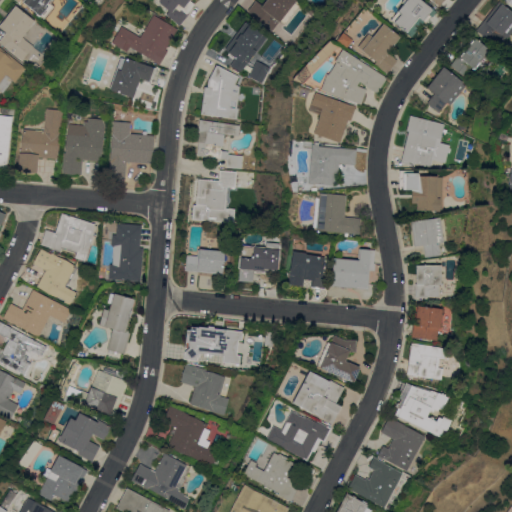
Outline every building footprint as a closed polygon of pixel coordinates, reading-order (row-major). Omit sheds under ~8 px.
[(57,0),(57,1),(55,0),(51,0),(50,1),(56,6),(44,20),(23,3),(25,0),(57,0)] [(190,0),(195,4),(188,12),(190,13),(179,26),(176,23),(166,15),(170,9),(159,0),(190,0)] [(266,10),(262,7),(267,0),(295,0),(301,4),(299,6),(297,9),(297,10),(294,11),(294,14),(293,15),(290,17),(289,20),(288,22),(285,24),(281,20),(272,32),(258,20),(266,10)] [(414,40),(389,19),(404,0),(423,0),(437,11),(414,40)] [(499,1),(511,11),(511,33),(508,38),(505,37),(497,47),(476,30),(499,1)] [(0,42),(0,40),(7,32),(0,26),(16,5),(35,21),(22,37),(33,46),(22,60),(0,42)] [(112,42),(121,26),(140,37),(153,14),(178,29),(166,50),(168,51),(160,65),(154,62),(155,61),(129,46),(127,51),(112,42)] [(230,66),(236,58),(225,49),(247,19),(268,35),(241,71),(230,66)] [(368,33),(372,37),(383,23),(400,37),(388,52),(397,60),(387,73),(374,63),(376,61),(357,47),(368,33)] [(337,40),(343,32),(352,40),(346,48),(337,40)] [(474,36),(489,49),(490,48),(494,51),(488,57),(492,60),(488,66),(485,64),(481,69),(477,66),(473,71),(476,74),(470,80),(451,65),(474,36)] [(0,46),(26,68),(15,82),(13,81),(3,93),(0,90),(0,46)] [(335,61),(342,49),(387,77),(378,93),(360,82),(357,85),(367,89),(361,104),(321,89),(327,74),(328,74),(336,62),(335,61)] [(141,63),(142,61),(158,67),(153,82),(141,78),(134,97),(114,90),(109,88),(115,72),(114,72),(120,56),(141,63)] [(249,76),(257,61),(270,67),(262,83),(249,76)] [(239,108),(237,118),(201,114),(205,87),(207,87),(209,79),(216,64),(239,76),(235,84),(240,86),(237,108),(239,108)] [(450,105),(447,102),(439,112),(427,103),(434,93),(427,88),(444,66),(464,82),(463,83),(466,85),(450,105)] [(351,105),(351,104),(356,106),(351,120),(348,120),(340,142),(314,133),(320,115),(309,111),(315,92),(351,105)] [(18,171),(20,149),(22,149),(24,129),(44,131),(46,108),(63,110),(61,137),(59,137),(57,158),(39,157),(38,173),(18,171)] [(0,166),(0,115),(13,116),(7,165),(6,165),(6,167),(0,166)] [(445,124),(440,144),(450,146),(445,163),(432,159),(431,166),(415,162),(414,166),(401,163),(409,131),(406,131),(410,115),(445,124)] [(64,152),(66,153),(68,124),(84,125),(84,121),(88,121),(88,118),(102,119),(105,124),(104,138),(102,137),(101,161),(83,160),(82,174),(63,173),(64,152)] [(228,167),(228,159),(197,155),(199,142),(197,142),(200,119),(240,125),(239,135),(231,135),(229,154),(243,155),(242,169),(228,167)] [(108,177),(109,167),(110,167),(113,121),(131,122),(130,134),(155,135),(153,164),(126,162),(125,179),(108,177)] [(458,127),(460,121),(467,124),(464,130),(458,127)] [(314,142),(319,143),(318,145),(319,145),(319,146),(339,148),(339,147),(357,149),(355,164),(339,163),(337,185),(315,183),(315,184),(308,183),(312,144),(314,144),(314,142)] [(193,203),(196,203),(199,179),(219,180),(220,170),(236,171),(236,187),(228,186),(226,208),(235,209),(234,223),(193,219),(193,203)] [(400,170),(414,170),(414,176),(443,177),(442,209),(440,209),(440,211),(435,211),(435,210),(417,210),(417,203),(412,203),(412,190),(399,189),(400,170)] [(316,230),(316,227),(313,227),(315,197),(319,198),(319,192),(347,195),(345,217),(361,218),(360,234),(316,230)] [(77,253),(61,248),(60,252),(53,249),(53,248),(41,244),(46,229),(56,232),(62,213),(96,224),(93,231),(95,232),(94,235),(96,236),(93,245),(91,244),(85,261),(75,258),(77,253)] [(444,242),(440,243),(441,255),(425,257),(424,245),(414,246),(411,221),(441,217),(444,242)] [(141,281),(109,279),(110,264),(112,264),(114,245),(112,245),(113,234),(116,235),(117,223),(142,225),(140,247),(144,247),(141,281)] [(242,246),(266,248),(266,242),(279,243),(277,271),(261,270),(261,271),(255,271),(256,269),(254,269),(253,281),(239,280),(242,246)] [(37,286),(45,270),(33,263),(41,248),(51,253),(52,252),(78,267),(69,285),(78,290),(70,305),(56,297),(56,296),(37,286)] [(185,270),(187,254),(197,255),(197,249),(200,249),(200,248),(225,251),(223,274),(185,270)] [(359,258),(359,249),(375,249),(374,263),(375,263),(375,270),(369,270),(368,289),(330,286),(330,279),(332,280),(333,257),(359,258)] [(293,250),(306,252),(306,254),(326,256),(324,273),(327,274),(325,289),(311,287),(311,281),(304,280),(303,286),(287,284),(293,250)] [(417,281),(416,281),(415,280),(415,278),(416,277),(417,277),(417,271),(415,271),(415,270),(415,268),(416,267),(417,267),(417,265),(441,265),(442,284),(439,284),(439,296),(424,296),(424,300),(419,300),(419,296),(415,296),(415,285),(417,285),(417,281)] [(50,315),(39,336),(3,317),(11,302),(23,309),(33,289),(71,309),(64,322),(50,315)] [(108,349),(113,328),(100,325),(104,308),(109,310),(111,304),(107,302),(110,292),(114,294),(114,293),(135,299),(132,308),(133,308),(130,318),(129,318),(126,329),(131,330),(124,353),(108,349)] [(443,308),(441,327),(439,327),(437,340),(411,337),(415,305),(417,306),(417,305),(443,308)] [(187,329),(191,329),(191,328),(192,327),(193,327),(195,326),(195,325),(199,326),(199,327),(201,327),(202,326),(204,326),(206,327),(207,328),(208,330),(208,327),(246,332),(243,365),(220,363),(221,355),(200,353),(199,360),(184,358),(187,329)] [(0,347),(4,350),(9,338),(6,336),(11,327),(47,346),(42,356),(40,357),(39,357),(35,355),(34,355),(33,356),(32,357),(31,359),(31,362),(24,375),(0,361),(0,347)] [(278,331),(273,345),(264,345),(266,330),(278,331)] [(320,367),(321,366),(318,364),(327,342),(330,343),(333,335),(345,340),(356,339),(357,352),(349,352),(346,361),(347,362),(348,361),(360,367),(354,382),(320,367)] [(446,348),(445,359),(440,358),(438,367),(443,368),(442,379),(407,374),(411,348),(410,348),(411,345),(412,345),(412,343),(446,348)] [(220,395),(229,398),(224,415),(210,411),(210,409),(190,404),(195,386),(181,382),(186,364),(193,366),(193,365),(207,369),(206,370),(225,376),(220,395)] [(0,369),(16,378),(16,377),(26,382),(20,393),(14,390),(9,399),(19,404),(10,419),(0,413),(0,369)] [(75,399),(79,389),(88,393),(98,369),(128,381),(114,415),(75,399)] [(310,371),(344,387),(336,402),(342,405),(332,423),(293,402),(310,371)] [(453,420),(447,431),(445,430),(441,437),(395,414),(398,407),(397,407),(396,407),(396,405),(396,404),(397,403),(398,402),(399,403),(401,398),(399,397),(401,394),(399,393),(403,382),(406,383),(406,382),(415,386),(416,385),(438,392),(442,393),(442,392),(446,394),(445,396),(449,397),(443,410),(439,408),(438,411),(435,409),(434,411),(430,410),(427,416),(430,418),(431,416),(432,416),(433,417),(434,418),(434,419),(437,421),(439,416),(442,418),(444,416),(453,420)] [(189,455),(168,446),(176,427),(163,421),(170,405),(188,413),(187,414),(208,423),(206,428),(210,430),(206,439),(210,441),(208,446),(223,453),(217,465),(214,464),(213,467),(188,456),(189,455)] [(321,440),(315,452),(312,451),(307,460),(282,447),(283,446),(267,437),(273,425),(281,429),(291,410),(305,418),(306,416),(315,422),(316,420),(327,426),(327,425),(331,428),(324,442),(321,440)] [(92,461),(77,454),(79,451),(66,444),(58,440),(61,435),(70,417),(75,420),(79,412),(96,421),(98,418),(102,420),(102,421),(111,426),(103,440),(92,434),(89,440),(100,446),(92,461)] [(412,462),(416,464),(412,472),(408,469),(407,471),(377,455),(383,445),(388,448),(393,438),(381,432),(389,417),(425,436),(412,462)] [(278,454),(279,453),(289,458),(288,460),(302,467),(298,476),(290,472),(287,477),(295,481),(293,485),(298,487),(291,501),(277,494),(279,492),(244,473),(251,459),(257,463),(255,466),(264,471),(274,452),(278,454)] [(189,469),(184,477),(186,478),(179,490),(184,493),(183,494),(190,498),(187,504),(191,506),(189,510),(148,488),(148,489),(131,480),(140,463),(155,471),(165,453),(187,464),(189,469)] [(51,500),(38,493),(47,476),(43,474),(47,467),(51,469),(59,455),(87,469),(70,502),(54,494),(51,500)] [(365,479),(366,477),(369,479),(374,469),(369,467),(374,456),(379,458),(378,459),(403,473),(385,507),(348,488),(355,474),(365,479)] [(229,511),(244,484),(289,508),(286,511),(229,511)] [(170,510),(168,511),(126,511),(117,507),(127,488),(170,510)] [(336,511),(347,493),(368,504),(366,507),(372,510),(370,511),(336,511)] [(55,511),(26,511),(33,500),(55,511)]
